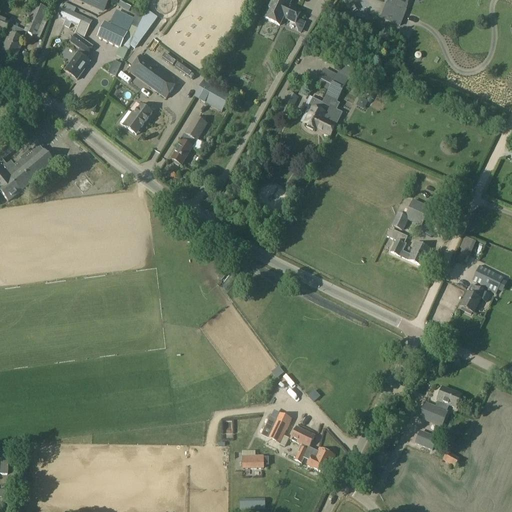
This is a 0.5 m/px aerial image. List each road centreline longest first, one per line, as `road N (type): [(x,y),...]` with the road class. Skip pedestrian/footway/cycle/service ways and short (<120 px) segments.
road 1 (unclassified): [(416,330),(240,244),(0,76)]
road 2 (unknown): [(200,217),(323,0)]
road 3 (track): [(511,123),(416,330)]
road 4 (track): [(203,420),(0,442)]
road 5 (unclassified): [(342,484),(416,330)]
